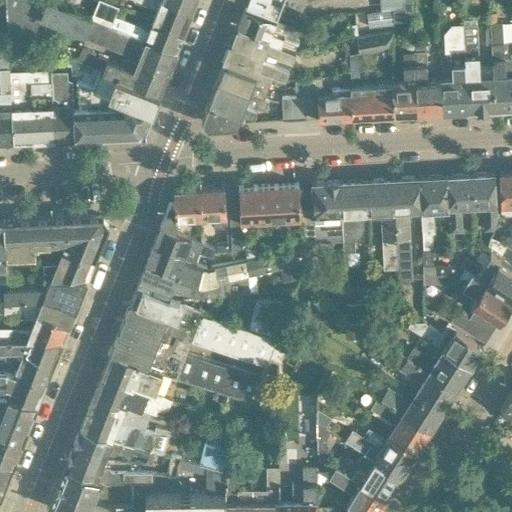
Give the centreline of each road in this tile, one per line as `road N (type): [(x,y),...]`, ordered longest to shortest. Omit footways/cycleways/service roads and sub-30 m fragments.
road 1 (residential): [(17,511),(154,165)]
road 2 (residential): [(154,165),(511,140)]
road 3 (residential): [(154,165),(218,0)]
road 4 (residential): [(0,174),(154,165)]
